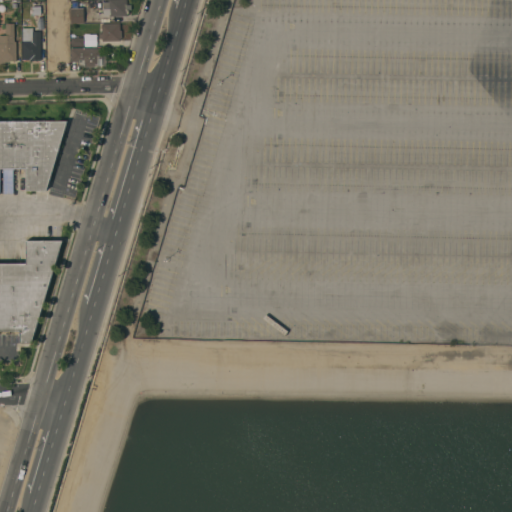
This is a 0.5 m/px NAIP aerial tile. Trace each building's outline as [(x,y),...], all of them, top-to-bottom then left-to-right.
[(126,0),(127,5),(131,4),(131,10),(128,10),(128,13),(127,13),(127,16),(109,16),(109,15),(103,15),(102,1),(108,1),(108,0),(126,0)] [(83,8),(83,23),(70,23),(70,8),(83,8)] [(14,41),(16,41),(16,61),(8,61),(8,62),(5,62),(5,64),(0,64),(0,35),(5,35),(5,23),(14,23),(14,41)] [(119,23),(120,30),(121,30),(121,38),(120,38),(120,40),(102,41),(102,38),(99,38),(98,33),(102,33),(101,24),(119,23)] [(40,60),(29,60),(29,59),(21,59),(21,42),(22,42),(22,28),(32,28),(32,31),(40,31),(40,60)] [(83,46),(83,38),(69,38),(70,46),(83,46)] [(101,48),(101,58),(99,58),(98,66),(77,66),(77,62),(70,61),(70,47),(101,48)] [(0,121),(67,121),(46,190),(25,190),(25,168),(0,168),(0,121)] [(0,263),(26,263),(25,241),(61,241),(30,342),(19,342),(19,330),(0,330),(0,263)]
